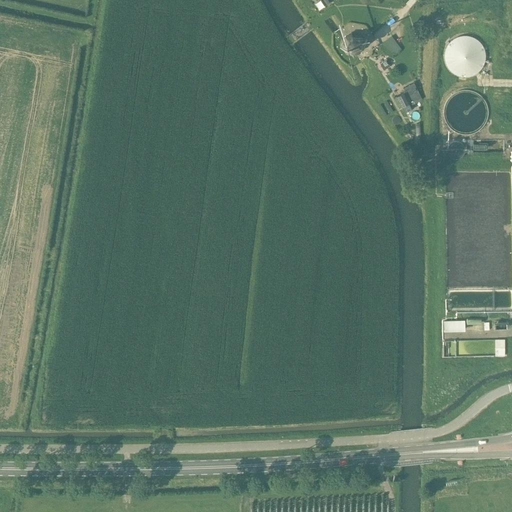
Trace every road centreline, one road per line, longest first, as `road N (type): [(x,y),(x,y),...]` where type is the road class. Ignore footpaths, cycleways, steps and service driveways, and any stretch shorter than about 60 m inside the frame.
road 1 (primary): [(398,454),(0,469)]
road 2 (unclassified): [(398,438),(0,449)]
road 3 (unclassified): [(398,438),(445,430),(511,388)]
